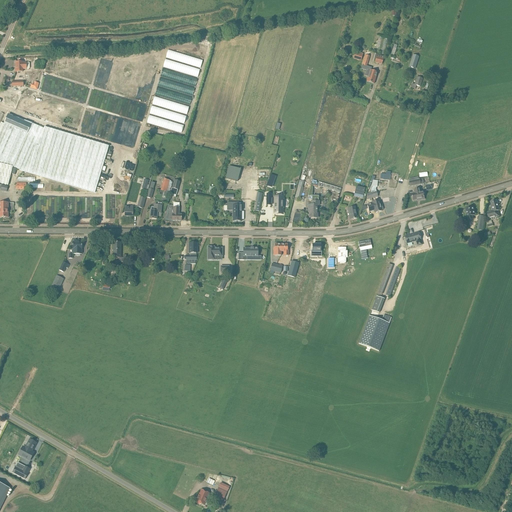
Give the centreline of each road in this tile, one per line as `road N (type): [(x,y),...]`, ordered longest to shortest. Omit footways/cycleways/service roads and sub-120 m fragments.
road 1 (tertiary): [(0,229),(329,233)]
road 2 (unclassified): [(173,511),(0,410)]
road 3 (tertiary): [(329,233),(511,183)]
road 4 (unclassified): [(329,233),(369,101)]
